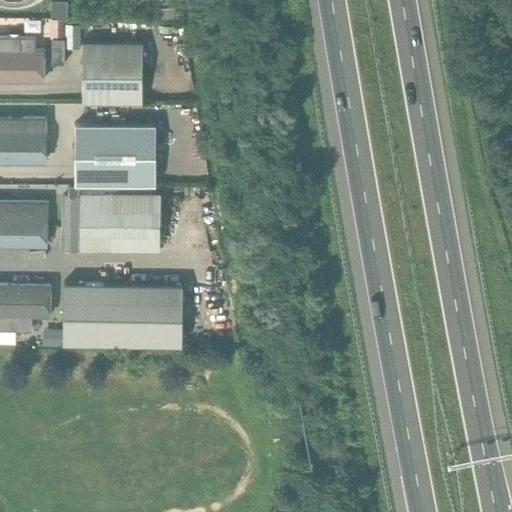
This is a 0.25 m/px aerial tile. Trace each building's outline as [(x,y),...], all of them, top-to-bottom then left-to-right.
[(51,18),(67,18),(67,2),(51,2),(51,18)] [(61,45),(80,44),(80,23),(64,24),(64,18),(54,19),(55,57),(62,57),(61,45)] [(37,40),(0,40),(0,81),(37,83),(37,40)] [(82,104),(142,104),(142,44),(82,44),(82,104)] [(37,121),(0,120),(0,165),(48,167),(47,133),(37,133),(37,121)] [(77,186),(157,186),(157,126),(77,126),(77,186)] [(79,197),(79,251),(159,251),(159,195),(79,195),(79,197)] [(0,246),(46,247),(46,212),(0,211),(0,246)] [(54,316),(54,280),(0,280),(0,328),(35,329),(36,316),(54,316)] [(64,283),(63,343),(182,345),(183,284),(64,283)]
